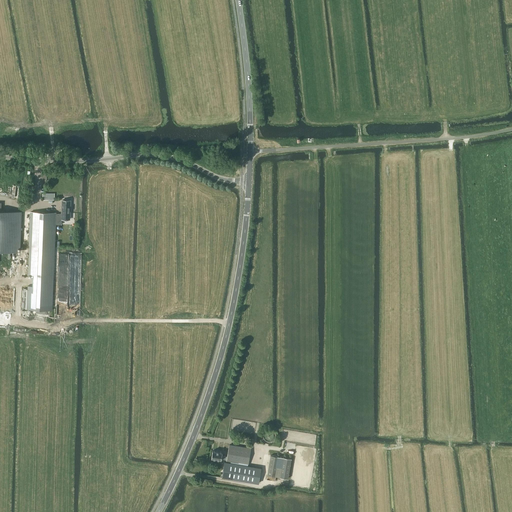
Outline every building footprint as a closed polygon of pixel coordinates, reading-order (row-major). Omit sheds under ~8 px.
[(56,213),(56,224),(62,224),(62,219),(70,219),(70,200),(62,200),(61,213),(56,213)] [(0,251),(18,252),(18,248),(20,248),(22,211),(1,211),(1,203),(0,202),(0,251)] [(28,286),(27,309),(40,309),(52,310),(52,301),(53,275),(56,224),(56,213),(31,212),(28,274),(31,274),(31,278),(33,278),(33,286),(28,286)] [(248,464),(251,448),(229,445),(227,456),(221,455),(221,459),(226,460),(231,461),(238,462),(248,464)] [(221,455),(222,452),(212,450),(211,458),(221,459),(221,455)] [(258,483),(261,468),(238,464),(238,462),(231,461),(230,463),(224,462),(222,477),(258,483)]
